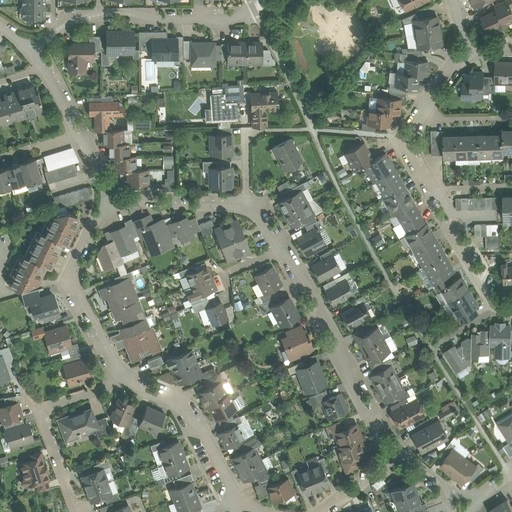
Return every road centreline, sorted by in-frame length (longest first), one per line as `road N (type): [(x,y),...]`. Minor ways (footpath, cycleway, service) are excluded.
road 1 (residential): [(285,251),(392,451)]
road 2 (residential): [(108,203),(68,279),(115,372),(131,379)]
road 3 (residential): [(77,509),(41,407),(131,379)]
road 4 (residential): [(131,379),(182,403),(232,489),(233,509)]
road 5 (residential): [(250,0),(239,17),(98,17)]
road 6 (residential): [(108,203),(247,209)]
road 7 (residential): [(495,308),(429,190)]
